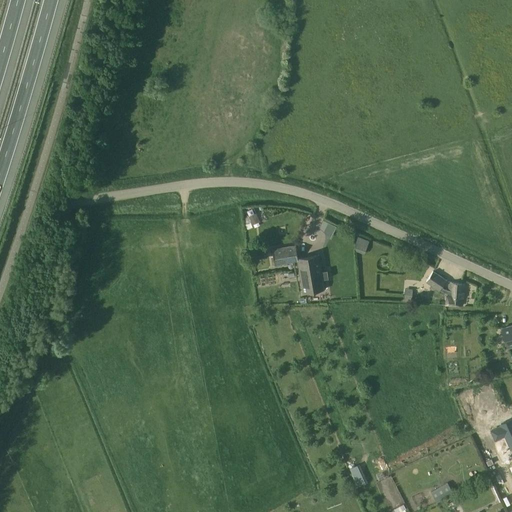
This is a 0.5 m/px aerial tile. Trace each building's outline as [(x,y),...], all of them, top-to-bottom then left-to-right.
[(251,222),(259,218),(256,213),(248,216),(251,222)] [(319,228),(324,232),(328,222),(322,219),(319,228)] [(357,236),(354,248),(366,251),(369,238),(357,236)] [(319,254),(298,257),(296,245),(273,248),(276,264),(298,260),(303,292),(325,289),(323,279),(329,278),(327,270),(322,271),(319,254)] [(251,251),(253,259),(265,257),(263,248),(251,251)] [(426,281),(440,290),(447,294),(446,304),(463,305),(465,284),(449,282),(448,291),(442,288),(446,280),(433,271),(426,281)] [(511,325),(502,328),(505,338),(508,347),(511,346),(511,325)] [(511,442),(511,418),(503,423),(511,442)] [(431,491),(435,498),(451,489),(447,482),(431,491)]
